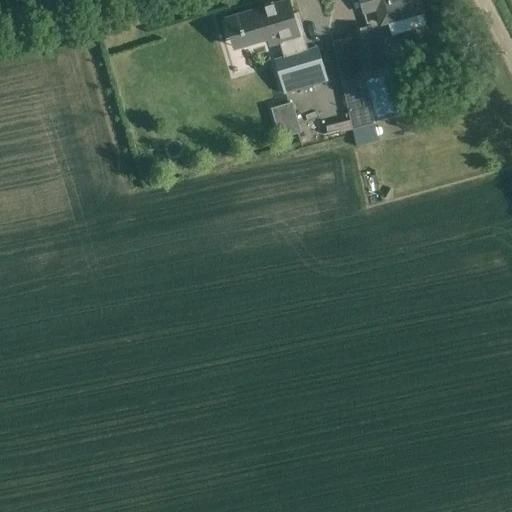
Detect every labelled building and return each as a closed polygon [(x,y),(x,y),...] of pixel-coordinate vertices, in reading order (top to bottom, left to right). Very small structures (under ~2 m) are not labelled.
[(304,12),(300,0),(294,0),(251,13),(255,27),(252,28),(253,34),(277,27),(282,42),(291,39),(294,49),(313,43),(310,33),(316,32),(309,10),(304,12)] [(417,0),(358,0),(363,16),(378,12),(382,24),(388,22),(392,36),(412,30),(408,16),(421,12),(417,0)] [(350,39),(332,43),(341,80),(352,130),(374,124),(360,74),(383,68),(372,27),(349,34),(350,39)] [(340,78),(330,44),(287,57),(297,91),(340,78)] [(288,104),(271,109),(280,140),(297,135),(288,104)]
